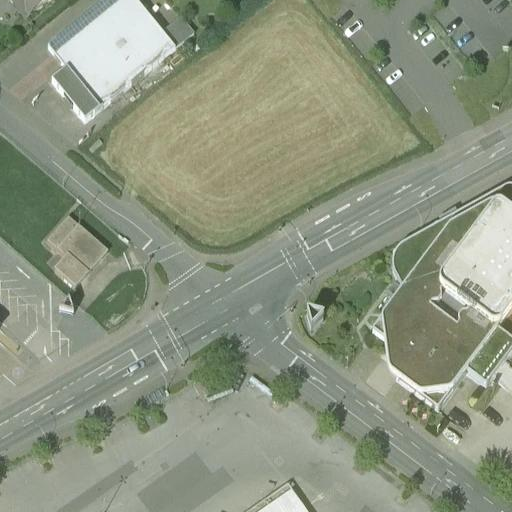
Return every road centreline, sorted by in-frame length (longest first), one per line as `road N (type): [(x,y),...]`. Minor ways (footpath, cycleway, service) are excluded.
road 1 (unclassified): [(225,305),(494,511)]
road 2 (unclassified): [(511,144),(225,305)]
road 3 (residential): [(0,115),(225,305)]
road 4 (unclassified): [(225,305),(0,436)]
